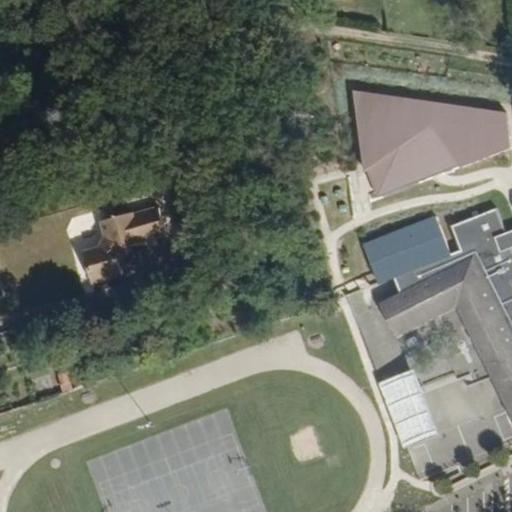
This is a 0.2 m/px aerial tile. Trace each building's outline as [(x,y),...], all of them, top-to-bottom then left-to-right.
[(241,74),(193,87),(198,105),(247,91),(241,74)] [(198,105),(193,87),(177,91),(183,109),(198,105)] [(508,112),(354,92),(362,172),(377,200),(510,150),(508,112)] [(491,242),(503,236),(493,210),(450,229),(460,252),(451,256),(393,280),(399,295),(377,307),(394,337),(454,306),(493,380),(511,370),(511,388),(501,394),(511,415),(511,293),(509,284),(511,283),(511,257),(508,247),(495,252),(491,242)] [(170,237),(163,211),(107,223),(110,239),(103,249),(88,253),(96,284),(125,277),(122,261),(129,249),(144,246),(144,243),(170,237)] [(511,245),(511,232),(503,236),(491,242),(495,252),(508,247),(511,245)] [(511,370),(493,380),(501,394),(511,388),(511,370)] [(383,392),(405,448),(428,438),(404,383),(383,392)]
